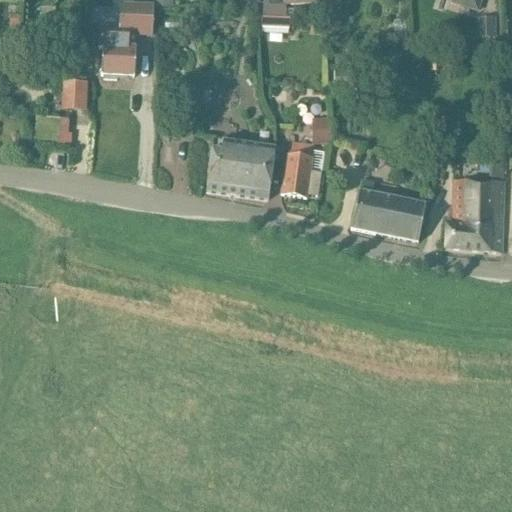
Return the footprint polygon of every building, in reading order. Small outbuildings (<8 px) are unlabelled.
[(319,6),(318,0),(269,0),(269,2),(263,2),(263,18),(285,19),(286,8),(319,6)] [(322,0),(323,12),(335,11),(341,5),(340,0),(322,0)] [(453,0),(452,5),(477,13),(481,0),(453,0)] [(118,79),(134,80),(136,52),(134,52),(135,36),(151,37),(153,7),(121,5),(120,34),(99,33),(99,52),(102,52),(101,78),(103,79),(104,83),(118,83),(118,79)] [(11,16),(11,28),(19,28),(19,16),(11,16)] [(164,30),(182,30),(181,20),(163,20),(164,30)] [(496,40),(496,20),(476,20),(476,40),(496,40)] [(288,24),(260,22),(259,32),(288,34),(288,24)] [(406,23),(393,24),(395,43),(408,43),(406,23)] [(350,27),(327,26),(327,44),(350,44),(350,27)] [(488,46),(474,47),(475,60),(489,59),(488,46)] [(66,55),(58,61),(72,78),(80,72),(66,55)] [(366,73),(334,73),(334,93),(366,93),(366,73)] [(63,88),(62,114),(84,115),(86,89),(63,88)] [(35,119),(33,145),(56,147),(57,135),(58,120),(35,119)] [(312,123),(312,143),(328,143),(328,123),(312,123)] [(276,153),(223,145),(220,164),(211,163),(206,195),(269,204),(276,153)] [(307,197),(317,198),(320,175),(310,174),(314,150),(288,147),(281,198),(307,201),(307,197)] [(351,232),(417,246),(425,210),(371,199),(373,186),(362,184),(351,232)] [(501,256),(503,187),(453,185),(450,254),(501,256)]
